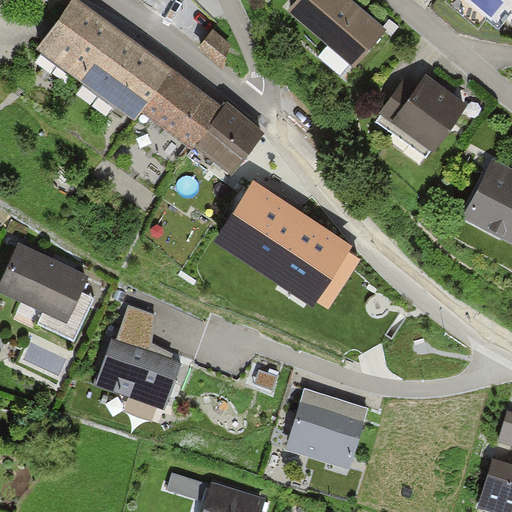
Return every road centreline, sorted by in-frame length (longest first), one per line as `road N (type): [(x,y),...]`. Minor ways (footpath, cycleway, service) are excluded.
road 1 (residential): [(266,115),(403,271),(507,349)]
road 2 (residential): [(507,349),(465,382),(381,387),(209,319)]
road 3 (residential): [(99,0),(266,115)]
road 4 (residential): [(398,0),(511,94)]
road 5 (residential): [(266,115),(265,76),(230,0)]
